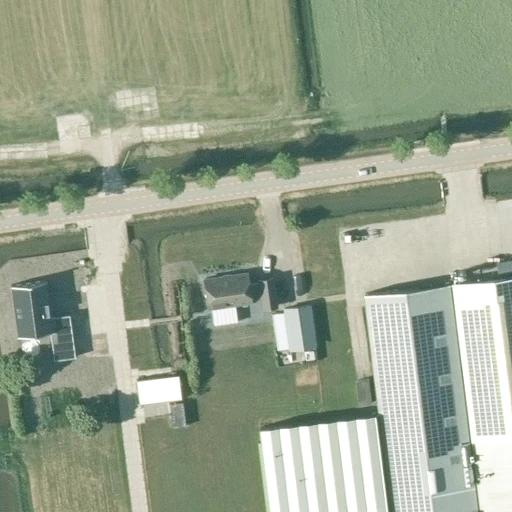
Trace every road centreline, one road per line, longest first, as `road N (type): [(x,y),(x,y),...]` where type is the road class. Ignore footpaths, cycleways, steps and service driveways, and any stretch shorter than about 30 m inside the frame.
road 1 (tertiary): [(0,222),(511,148)]
road 2 (unknown): [(108,206),(148,511)]
